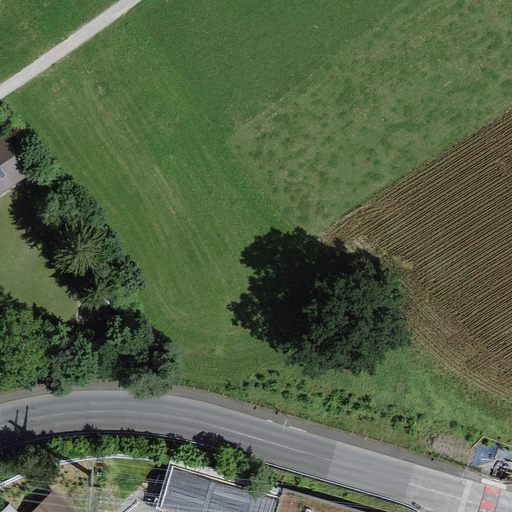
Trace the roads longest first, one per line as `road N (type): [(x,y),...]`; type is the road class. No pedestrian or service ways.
road 1 (unclassified): [(0,427),(55,414),(166,415),(494,511)]
road 2 (track): [(133,0),(0,94)]
